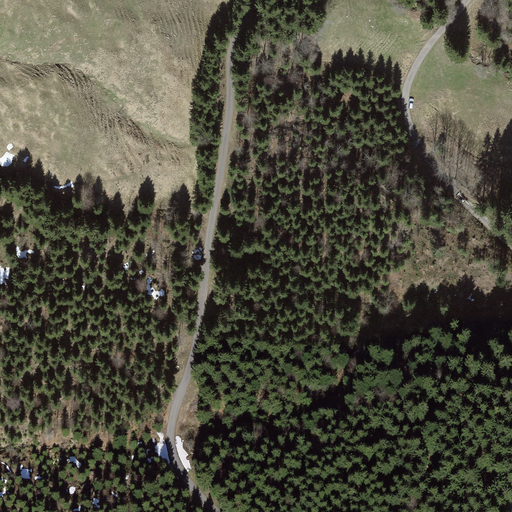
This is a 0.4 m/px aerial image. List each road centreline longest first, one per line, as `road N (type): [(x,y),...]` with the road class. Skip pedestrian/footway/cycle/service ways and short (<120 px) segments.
road 1 (unclassified): [(253,0),(228,57),(228,115),(195,342),(169,429),(171,453),(215,511)]
road 2 (unclassified): [(511,247),(415,143),(404,114),(403,86),(466,0)]
